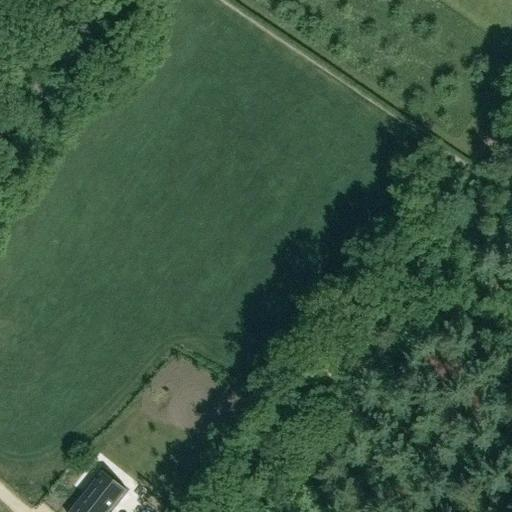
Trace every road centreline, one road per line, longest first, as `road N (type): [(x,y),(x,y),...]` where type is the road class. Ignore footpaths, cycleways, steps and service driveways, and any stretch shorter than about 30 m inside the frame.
road 1 (track): [(511,193),(215,0)]
road 2 (track): [(100,0),(0,145)]
